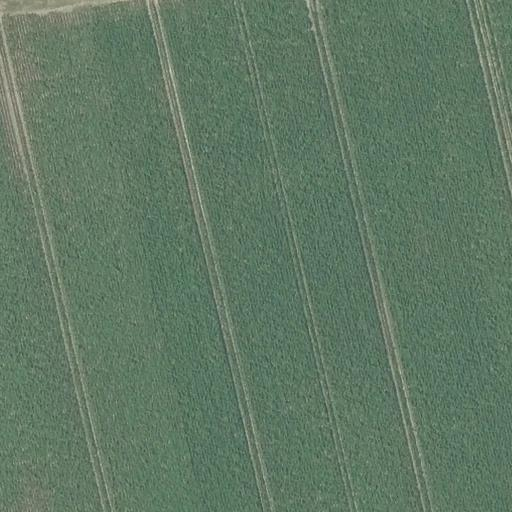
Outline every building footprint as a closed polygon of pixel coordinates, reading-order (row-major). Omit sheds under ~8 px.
[(511,322),(511,317),(477,324),(489,378),(510,374),(511,385),(511,322)] [(303,368),(282,376),(296,414),(317,406),(303,368)] [(282,378),(263,385),(276,421),(296,414),(282,376),(281,376),(282,378)] [(242,390),(242,391),(256,429),(276,421),(263,385),(243,393),(242,390)] [(242,391),(221,398),(235,436),(256,429),(242,391)] [(221,401),(202,408),(215,444),(235,436),(221,398),(220,399),(221,401)] [(202,408),(182,415),(195,451),(215,444),(202,408)] [(162,420),(161,421),(175,459),(195,451),(182,415),(162,423),(162,420)] [(161,421),(140,428),(154,466),(175,459),(161,421)] [(140,428),(120,436),(134,474),(154,466),(140,428)] [(120,438),(100,446),(113,482),(134,474),(120,436),(119,436),(120,438)] [(318,449),(310,451),(314,463),(322,460),(318,449)] [(310,451),(303,454),(307,465),(314,463),(310,451)] [(277,464),(270,466),(274,478),(281,475),(277,464)] [(270,466),(263,469),(267,480),(274,478),(270,466)] [(238,483),(231,486),(235,497),(242,495),(238,483)] [(231,486),(224,489),(228,500),(235,497),(231,486)] [(196,494),(189,497),(193,508),(200,505),(196,494)] [(189,497),(182,499),(186,510),(193,508),(189,497)]
